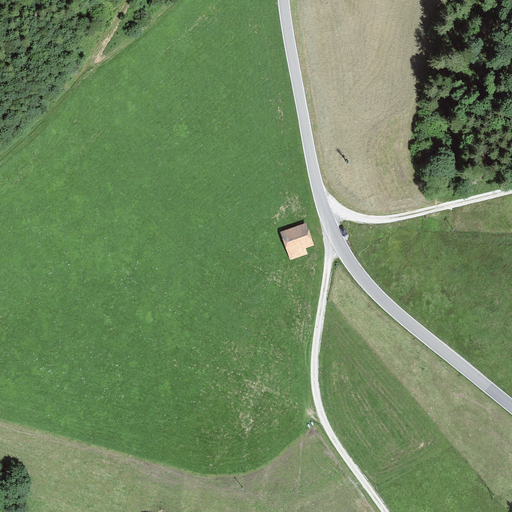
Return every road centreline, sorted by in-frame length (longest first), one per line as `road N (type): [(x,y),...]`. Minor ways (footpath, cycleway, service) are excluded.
road 1 (tertiary): [(511,406),(412,328),(336,238),(311,161),(283,0)]
road 2 (track): [(511,190),(396,218),(325,211)]
road 3 (track): [(185,0),(92,84),(75,84)]
